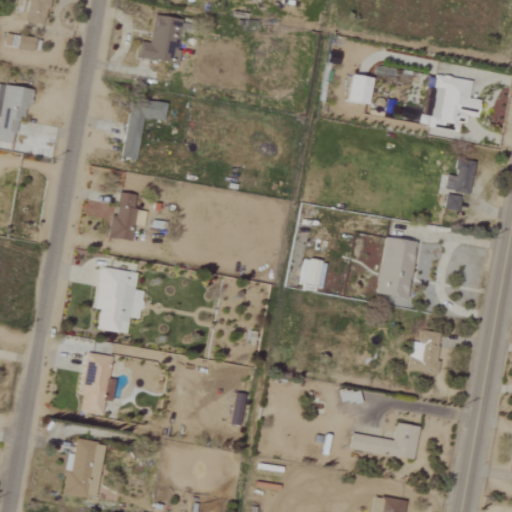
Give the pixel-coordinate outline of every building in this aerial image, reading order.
[(44,0),(41,0),(24,0),(23,23),(43,24),(44,0)] [(135,57),(172,64),(180,21),(151,16),(146,43),(138,42),(135,57)] [(12,49),(28,52),(30,40),(14,38),(12,49)] [(343,102),(365,104),(368,77),(346,75),(343,102)] [(468,81),(432,75),(430,87),(440,89),(438,98),(431,97),(428,116),(416,114),(417,109),(398,106),(396,121),(457,131),(460,115),(473,117),(475,100),(466,98),(468,81)] [(0,142),(10,144),(14,116),(20,117),(22,105),(27,105),(29,89),(0,84),(0,142)] [(139,118),(160,120),(162,103),(126,99),(119,158),(134,159),(139,118)] [(451,176),(444,175),(441,189),(466,194),(471,164),(454,161),(451,176)] [(140,226),(142,211),(130,210),(131,195),(115,193),(112,216),(107,215),(104,238),(127,241),(129,225),(140,226)] [(440,210),(456,211),(457,197),(442,195),(440,210)] [(373,295),(406,298),(412,241),(379,238),(373,295)] [(323,263),(300,258),(295,283),(318,288),(323,263)] [(132,273),(97,268),(91,309),(96,310),(93,330),(122,334),(125,317),(135,319),(139,291),(130,290),(132,273)] [(435,373),(435,361),(434,361),(435,334),(419,333),(417,372),(435,373)] [(104,379),(108,357),(82,353),(76,395),(79,395),(76,412),(98,415),(100,401),(107,402),(111,379),(104,379)] [(357,400),(354,388),(334,393),(337,405),(357,400)] [(410,459),(415,426),(392,423),(390,441),(373,439),(374,430),(354,427),(353,434),(348,433),(346,450),(410,459)] [(91,499),(101,445),(72,439),(70,455),(65,454),(58,493),(91,499)] [(402,511),(404,501),(369,496),(367,511),(402,511)]
